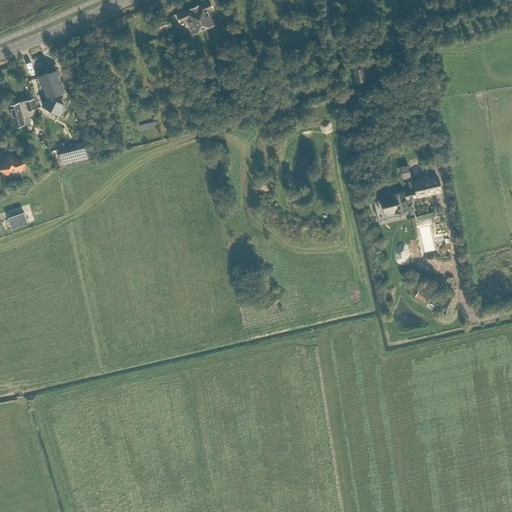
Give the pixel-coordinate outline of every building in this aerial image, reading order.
[(208,0),(206,0),(193,6),(203,28),(212,24),(209,17),(211,16),(207,8),(211,6),(208,0)] [(203,28),(193,6),(178,13),(181,20),(185,18),(187,24),(188,24),(192,33),(203,28)] [(349,16),(342,18),(345,30),(351,28),(349,16)] [(166,18),(152,24),(159,38),(169,32),(167,27),(170,25),(166,18)] [(173,48),(168,51),(172,59),(177,57),(173,48)] [(363,68),(353,69),(356,81),(365,80),(363,68)] [(60,82),(58,73),(51,76),(50,73),(39,76),(43,87),(44,87),(47,97),(43,105),(59,114),(63,105),(55,101),(55,100),(56,97),(55,95),(57,91),(62,89),(59,83),(59,82),(60,82)] [(37,109),(34,99),(10,106),(14,120),(16,127),(25,124),(30,122),(29,118),(38,116),(36,109),(37,109)] [(63,142),(55,137),(50,146),(57,151),(63,142)] [(76,147),(58,151),(60,162),(89,156),(85,139),(74,141),(76,147)] [(8,152),(0,166),(0,171),(7,175),(12,166),(21,171),(26,162),(8,152)] [(408,165),(400,167),(403,179),(411,177),(408,165)] [(403,193),(403,192),(391,195),(392,198),(373,202),(378,220),(386,218),(385,212),(395,209),(396,215),(408,212),(405,198),(417,196),(440,191),(437,177),(414,182),(414,181),(408,182),(411,191),(403,193)] [(24,214),(8,219),(11,229),(27,223),(24,214)] [(428,295),(419,290),(415,297),(423,302),(428,295)]
